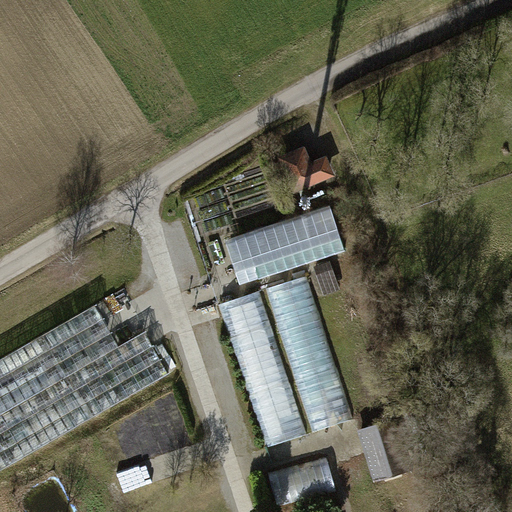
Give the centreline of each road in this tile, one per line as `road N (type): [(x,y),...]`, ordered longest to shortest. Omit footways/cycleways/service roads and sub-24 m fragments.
road 1 (unclassified): [(500,0),(342,71),(140,188)]
road 2 (residential): [(247,511),(140,188)]
road 3 (unclassified): [(140,188),(0,272)]
